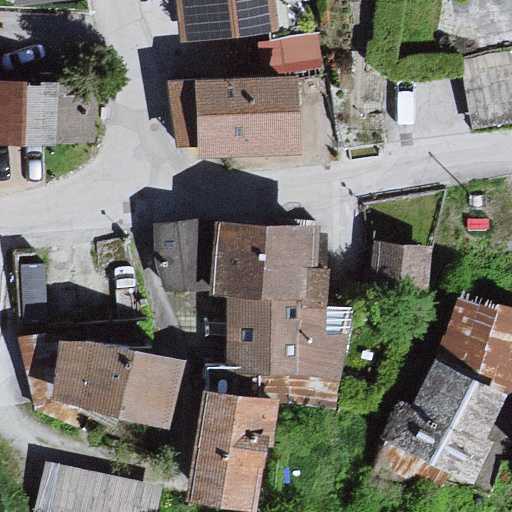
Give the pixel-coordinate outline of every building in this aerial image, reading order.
[(274,0),(179,0),(183,38),(277,29),(274,0)] [(0,59),(0,125),(94,127),(95,61),(0,59)] [(202,154),(297,151),(295,83),(200,85),(202,154)] [(207,289),(199,222),(159,226),(167,294),(207,289)] [(314,229),(228,229),(221,294),(236,295),(233,365),(281,371),(331,380),(336,337),(316,336),(321,276),(309,274),(314,229)] [(511,310),(446,294),(419,360),(498,397),(511,368),(511,310)] [(44,341),(36,400),(150,432),(169,361),(156,359),(44,341)] [(498,397),(419,360),(364,442),(372,453),(365,474),(427,504),(442,481),(469,497),(504,445),(477,433),(498,397)] [(233,365),(208,362),(192,492),(254,507),(281,371),(233,365)]
